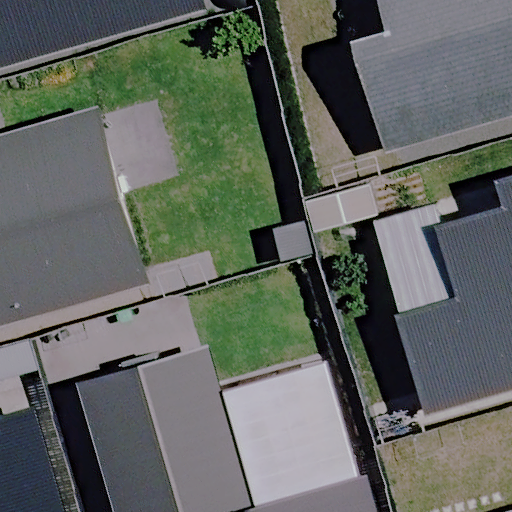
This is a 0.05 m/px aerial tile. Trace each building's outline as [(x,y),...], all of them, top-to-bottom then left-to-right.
[(0,0),(0,53),(183,0),(0,0)] [(375,29),(406,137),(511,106),(511,0),(409,0),(414,18),(375,29)] [(116,95),(0,128),(0,315),(166,268),(116,95)] [(420,304),(447,398),(511,378),(511,193),(468,206),(491,283),(420,304)] [(225,332),(99,368),(141,511),(401,511),(353,347),(239,380),(225,332)] [(93,511),(57,388),(0,405),(0,511),(93,511)] [(511,511),(511,499),(467,511),(511,511)]
